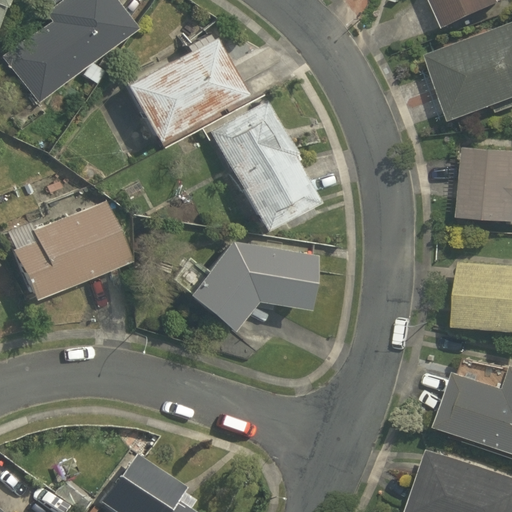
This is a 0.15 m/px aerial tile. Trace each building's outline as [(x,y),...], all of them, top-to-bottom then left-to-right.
[(0,54),(0,61),(30,102),(130,29),(108,0),(53,0),(37,12),(44,22),(0,54)] [(437,0),(450,27),(504,2),(503,0),(437,0)] [(511,23),(431,54),(456,119),(511,98),(511,23)] [(121,85),(151,141),(238,95),(208,39),(121,85)] [(89,63),(81,76),(92,82),(99,69),(89,63)] [(59,113),(73,91),(60,83),(46,105),(59,113)] [(205,133),(258,230),(311,202),(286,156),(290,154),(262,100),(205,131),(205,133)] [(178,144),(184,156),(201,147),(195,135),(178,144)] [(65,145),(53,161),(77,177),(88,161),(65,145)] [(465,217),(511,220),(511,150),(470,148),(465,217)] [(126,201),(141,193),(135,181),(120,189),(126,201)] [(8,250),(27,299),(28,299),(123,262),(100,202),(26,231),(30,242),(8,250)] [(183,294),(223,330),(249,301),(301,310),(310,255),(228,242),(183,294)] [(460,325),(511,329),(511,265),(465,261),(460,325)] [(443,425),(511,448),(511,380),(510,387),(461,371),(443,425)] [(410,511),(511,511),(511,473),(433,447),(410,511)] [(183,511),(172,504),(180,493),(131,457),(94,506),(101,511),(183,511)]
